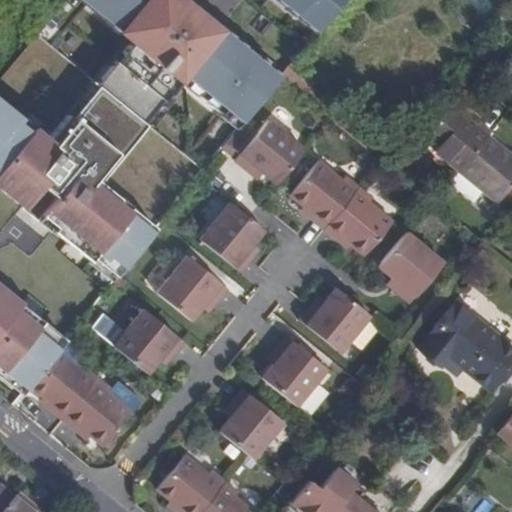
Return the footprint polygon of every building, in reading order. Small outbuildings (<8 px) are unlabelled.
[(0,109),(0,201),(111,288),(152,236),(92,190),(178,80),(240,128),(277,80),(262,68),(175,0),(72,0),(71,2),(129,47),(49,148),(0,109)] [(264,0),(314,38),(343,0),(264,0)] [(315,81),(293,63),(277,80),(302,98),(315,81)] [(479,129),(451,106),(426,135),(442,148),(438,153),(499,204),(511,187),(511,155),(490,138),(493,135),(481,125),(479,129)] [(303,150),(267,121),(235,161),(246,170),(252,164),(263,172),(277,184),(303,150)] [(310,218),(325,231),(361,188),(345,175),(341,180),(318,161),(291,195),(303,205),(313,214),(310,218)] [(402,162),(394,171),(422,194),(430,184),(402,162)] [(257,179),(263,172),(252,164),(246,170),(257,179)] [(372,197),(361,188),(325,231),(337,241),(341,236),(364,255),(392,220),(368,201),(372,197)] [(453,201),(444,211),(483,242),(488,246),(496,236),(453,201)] [(264,231),(229,203),(199,241),(237,272),(250,259),(244,254),(252,244),(264,231)] [(299,210),(310,218),(313,214),(303,205),(299,210)] [(444,262),(406,233),(379,267),(393,278),(403,286),(398,292),(412,303),(444,262)] [(258,248),(252,244),(244,254),(250,259),(258,248)] [(224,290),(185,257),(156,294),(190,321),(200,309),(208,299),(213,303),(224,290)] [(388,284),(398,292),(403,286),(393,278),(388,284)] [(0,370),(2,369),(26,388),(28,384),(65,340),(0,285),(0,370)] [(339,354),(370,317),(336,289),(325,302),(316,313),(310,308),(299,321),(339,354)] [(319,297),(310,308),(316,313),(325,302),(319,297)] [(204,314),(213,303),(208,299),(200,309),(204,314)] [(511,364),(511,348),(458,304),(420,350),(433,362),(442,369),(445,366),(451,359),(464,369),(490,391),(511,364)] [(183,341),(142,309),(112,347),(145,376),(156,362),(166,351),(170,355),(183,341)] [(326,371),(285,339),(274,352),(280,357),(271,367),(262,379),(296,407),(326,371)] [(78,350),(65,340),(55,352),(79,371),(83,366),(78,350)] [(162,366),(170,355),(166,351),(156,362),(162,366)] [(79,371),(55,352),(28,384),(43,395),(52,403),(49,407),(55,412),(62,418),(96,376),(83,366),(79,371)] [(265,362),(271,367),(280,357),(274,352),(265,362)] [(459,375),(464,369),(451,359),(445,366),(459,375)] [(109,387),(96,376),(62,418),(77,430),(80,426),(90,434),(104,445),(131,413),(105,392),(109,387)] [(116,379),(109,387),(105,392),(131,413),(141,399),(116,379)] [(285,422),(244,389),(233,403),(238,409),(230,418),(218,433),(252,461),(285,422)] [(39,399),(49,407),(52,403),(43,395),(39,399)] [(224,414),(230,418),(238,409),(233,403),(224,414)] [(511,413),(497,430),(511,442),(511,413)] [(87,439),(90,434),(80,426),(77,430),(87,439)] [(199,511),(225,481),(213,471),(210,476),(187,457),(160,490),(171,499),(182,508),(179,511),(199,511)] [(355,483),(337,468),(319,489),(310,482),(293,503),(303,511),(375,511),(359,499),(349,490),(355,483)] [(225,481),(199,511),(254,511),(237,497),(241,493),(225,481)] [(365,491),(355,483),(349,490),(359,499),(365,491)] [(5,494),(0,489),(0,511),(26,511),(11,499),(5,494)] [(35,511),(16,494),(11,499),(26,511),(35,511)] [(167,504),(176,511),(179,511),(182,508),(171,499),(167,504)]
